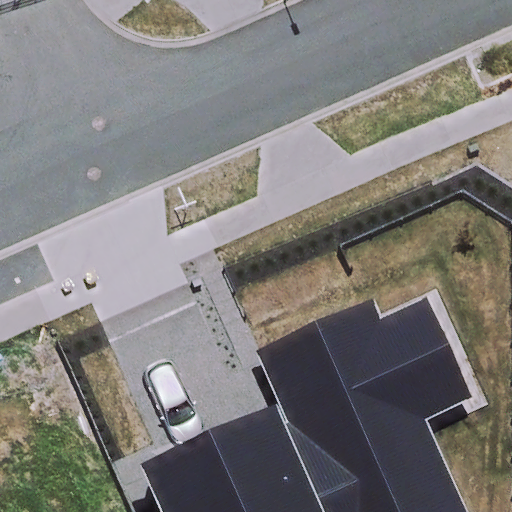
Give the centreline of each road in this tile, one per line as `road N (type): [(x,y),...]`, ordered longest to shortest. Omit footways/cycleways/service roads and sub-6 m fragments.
road 1 (residential): [(459,0),(80,152)]
road 2 (residential): [(24,0),(80,152)]
